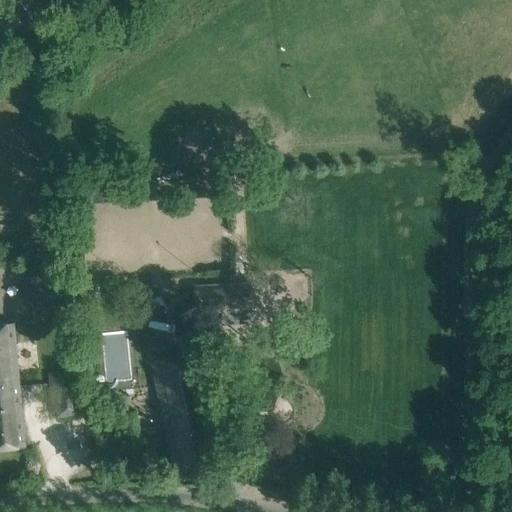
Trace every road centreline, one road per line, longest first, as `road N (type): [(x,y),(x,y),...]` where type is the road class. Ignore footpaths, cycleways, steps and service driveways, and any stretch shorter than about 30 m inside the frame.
road 1 (track): [(511,147),(484,187),(464,286),(475,511)]
road 2 (unclassified): [(281,511),(145,491),(0,497)]
